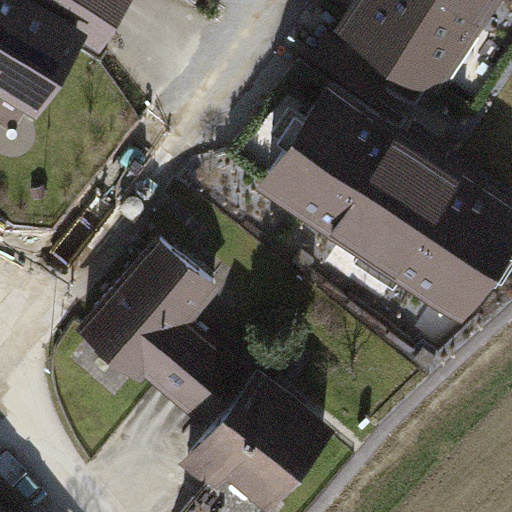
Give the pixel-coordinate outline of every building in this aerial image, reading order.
[(64,33),(9,0),(0,0),(0,98),(17,109),(64,33)] [(490,0),(340,0),(333,11),(436,80),(490,0)] [(511,196),(331,75),(268,169),(460,298),(511,221),(511,196)] [(222,280),(160,231),(86,325),(210,423),(184,455),(255,511),(268,511),(338,425),(196,313),(222,280)] [(0,511),(13,511),(0,496),(0,511)]
